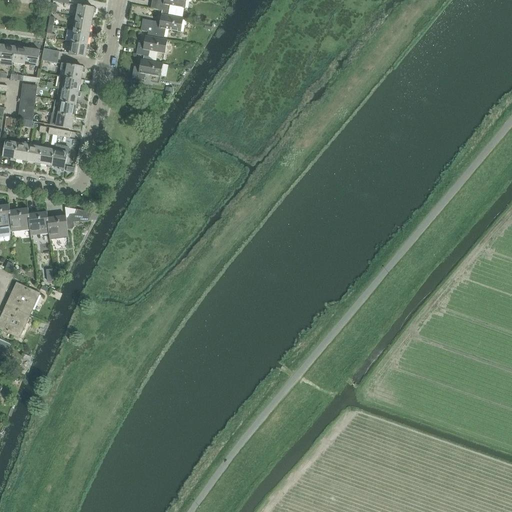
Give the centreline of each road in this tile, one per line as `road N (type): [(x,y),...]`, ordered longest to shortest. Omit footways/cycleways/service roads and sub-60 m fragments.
road 1 (unclassified): [(189,511),(511,120)]
road 2 (residential): [(0,177),(82,191),(117,0)]
